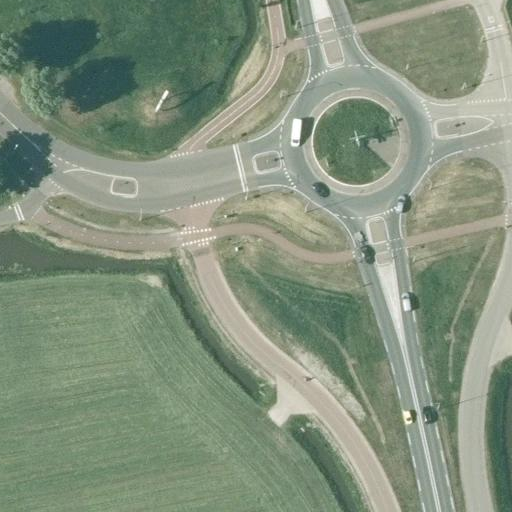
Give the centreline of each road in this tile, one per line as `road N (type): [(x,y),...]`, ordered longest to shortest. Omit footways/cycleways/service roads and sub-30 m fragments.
road 1 (unclassified): [(189,199),(223,306),(350,439),(386,511)]
road 2 (unclassified): [(511,281),(473,394),(479,511)]
road 3 (primary): [(409,374),(390,198)]
road 4 (primary): [(349,208),(409,374)]
road 5 (unclassified): [(183,167),(110,168),(22,136)]
road 6 (primary): [(437,511),(409,374)]
road 7 (unclassified): [(56,178),(118,206),(189,199)]
